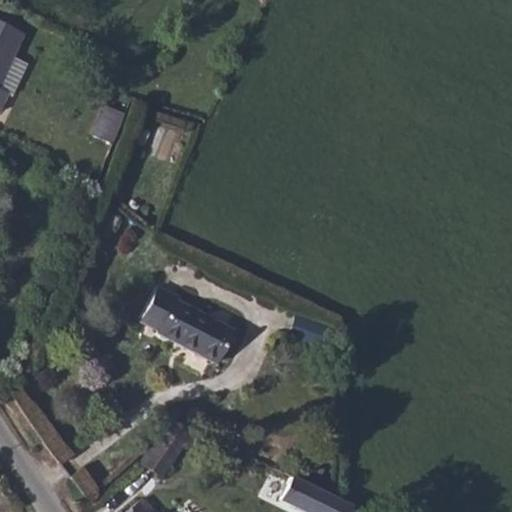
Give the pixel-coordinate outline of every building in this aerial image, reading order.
[(26,32),(0,20),(0,113),(1,114),(11,92),(2,87),(26,32)] [(113,139),(119,109),(102,105),(96,135),(113,139)] [(176,294),(158,286),(140,319),(218,361),(233,327),(174,297),(176,294)] [(322,321),(294,307),(286,323),(314,337),(322,321)] [(36,429),(59,402),(41,384),(21,406),(36,429)] [(195,417),(166,403),(137,448),(140,450),(156,460),(177,432),(183,434),(195,417)] [(332,511),(343,490),(329,483),(296,466),(286,491),(326,511),(332,511)] [(194,511),(185,500),(168,511),(167,511),(137,477),(109,501),(118,511),(194,511)]
